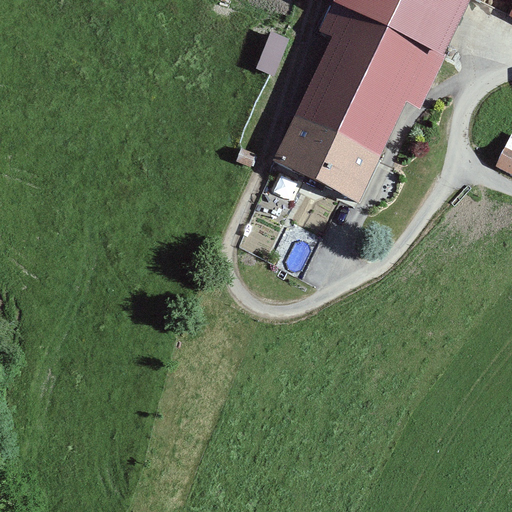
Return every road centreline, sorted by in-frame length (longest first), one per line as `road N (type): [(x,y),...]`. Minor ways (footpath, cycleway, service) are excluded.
road 1 (track): [(463,164),(379,266),(286,313),(248,302),(229,271),(228,249),(260,172)]
road 2 (track): [(511,74),(468,98),(458,159),(473,174),(511,188)]
